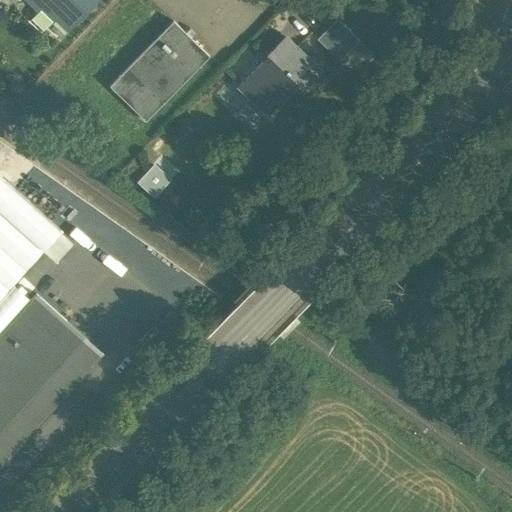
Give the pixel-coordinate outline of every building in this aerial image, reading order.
[(96,0),(28,0),(39,11),(47,2),(60,14),(56,17),(68,29),(96,0)] [(359,41),(338,20),(318,40),(339,61),(359,41)] [(173,23),(110,88),(146,123),(209,59),(173,23)] [(286,40),(241,85),(242,86),(253,97),(260,90),(277,107),(278,107),(298,86),(303,91),(320,73),(286,40)] [(277,107),(260,90),(253,97),(242,86),(238,90),(266,118),(277,107)] [(0,298),(61,229),(0,175),(0,298)] [(36,295),(0,334),(0,467),(86,372),(51,340),(66,322),(36,295)]
